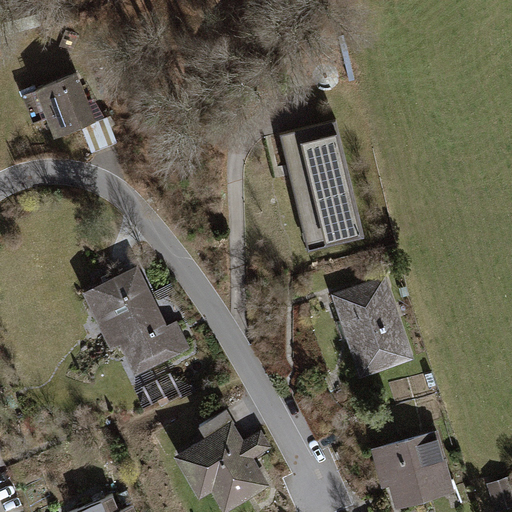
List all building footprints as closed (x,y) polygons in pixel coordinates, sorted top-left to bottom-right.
[(0,34),(42,25),(39,11),(0,20),(0,34)] [(76,73),(22,94),(33,122),(46,117),(54,136),(82,125),(95,120),(76,73)] [(107,115),(95,120),(82,125),(92,152),(118,142),(107,115)] [(337,118),(281,131),(290,170),(308,249),(364,236),(337,118)] [(136,264),(81,290),(109,348),(120,343),(135,375),(191,349),(177,320),(166,325),(136,264)] [(387,275),(332,294),(360,376),(414,358),(387,275)] [(171,283),(154,291),(158,299),(175,291),(171,283)] [(326,386),(298,400),(317,441),(346,427),(326,386)] [(198,424),(204,435),(233,418),(226,407),(198,424)] [(204,435),(173,454),(198,495),(213,486),(227,509),(269,484),(254,458),(273,446),(261,427),(245,437),(233,418),(204,435)] [(439,427),(370,447),(381,486),(389,484),(391,483),(398,506),(457,489),(439,427)] [(36,456),(8,468),(26,511),(32,511),(56,502),(36,456)] [(511,480),(510,475),(486,483),(495,510),(511,504),(511,480)] [(113,493),(67,511),(137,511),(134,504),(120,510),(113,493)]
